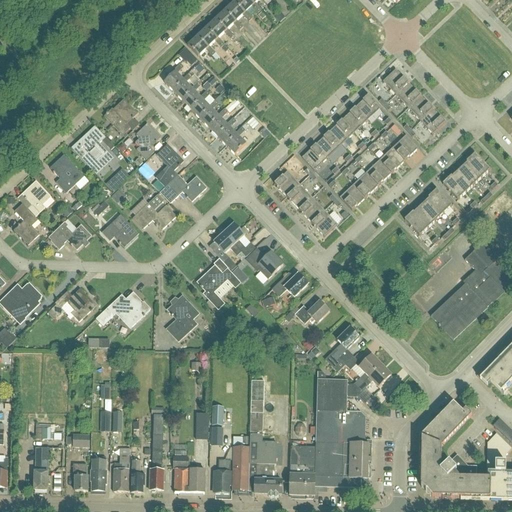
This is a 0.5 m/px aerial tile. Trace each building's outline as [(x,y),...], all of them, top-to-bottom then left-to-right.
[(262,11),(256,5),(254,6),(247,0),(237,0),(234,4),(245,15),(246,14),(252,8),(258,15),(262,11)] [(253,20),(246,14),(245,15),(234,4),(225,12),(235,24),(237,22),(243,17),(249,23),(253,20)] [(243,29),(237,22),(235,24),(225,12),(216,21),(226,32),(228,31),(234,25),(240,32),(243,29)] [(234,37),(228,31),(226,32),(216,21),(206,30),(217,41),(219,39),(224,34),(231,41),(234,37)] [(225,46),(219,39),(217,41),(206,30),(197,38),(208,50),(210,48),(215,43),(221,49),(225,46)] [(216,55),(210,48),(208,50),(197,38),(188,47),(199,59),(206,51),(212,58),(216,55)] [(181,56),(179,57),(186,64),(193,57),(186,50),(185,51),(181,56)] [(184,83),(183,81),(177,75),(184,69),(180,66),(174,72),(175,74),(164,84),(173,93),(184,83)] [(200,66),(195,71),(200,75),(204,70),(200,66)] [(383,83),(396,97),(409,85),(396,71),(383,83)] [(193,92),(192,90),(186,84),(193,78),(189,75),(183,81),(184,83),(173,93),(182,103),(193,92)] [(213,78),(208,83),(212,88),(217,83),(213,78)] [(202,101),(200,99),(195,93),(201,87),(198,84),(192,90),(193,92),(182,103),(191,112),(202,101)] [(396,97),(408,110),(421,98),(409,85),(396,97)] [(222,87),(216,92),(220,96),(225,91),(222,87)] [(211,110),(209,108),(204,102),(210,96),(207,93),(200,99),(202,101),(191,112),(200,121),(211,110)] [(381,110),(368,97),(355,110),(367,123),(381,110)] [(408,110),(420,123),(433,111),(421,98),(408,110)] [(235,101),(231,105),(235,110),(240,105),(235,101)] [(138,116),(124,102),(113,112),(112,111),(104,118),(123,138),(131,130),(127,126),(132,121),(133,121),(134,120),(138,116)] [(220,119),(218,117),(213,111),(219,105),(216,102),(209,108),(211,110),(200,121),(209,130),(220,119)] [(238,116),(243,120),(248,114),(243,110),(238,116)] [(355,110),(342,122),(354,135),(367,123),(355,110)] [(229,128),(227,126),(221,120),(228,114),(224,111),(218,117),(220,119),(209,130),(217,139),(229,128)] [(446,124),(433,111),(420,123),(433,136),(446,124)] [(247,125),(253,131),(259,126),(253,119),(247,125)] [(237,137),(236,135),(230,130),(237,123),(233,120),(227,126),(229,128),(217,139),(226,148),(237,137)] [(341,148),(354,135),(342,122),(329,135),(341,148)] [(146,162),(154,154),(150,149),(161,139),(147,126),(137,136),(140,140),(135,145),(140,149),(137,152),(146,162)] [(113,160),(100,146),(105,140),(94,129),(77,145),(80,149),(79,150),(80,151),(81,150),(87,156),(83,159),(97,175),(113,160)] [(237,137),(226,148),(235,157),(246,146),(239,139),(245,132),(242,129),(236,135),(237,137)] [(270,136),(266,132),(260,137),(264,141),(270,136)] [(329,135),(316,147),(328,160),(341,148),(329,135)] [(406,137),(393,150),(405,163),(418,150),(406,137)] [(108,143),(105,147),(111,153),(114,150),(108,143)] [(168,168),(156,180),(166,189),(174,182),(170,178),(184,164),(168,147),(157,157),(168,168)] [(316,147),(302,160),(314,173),(328,160),(316,147)] [(392,175),(405,163),(393,150),(380,162),(392,175)] [(482,179),(490,172),(475,156),(466,164),(467,164),(468,164),(482,179)] [(66,196),(84,179),(74,168),(64,157),(50,170),(60,181),(56,185),(66,196)] [(379,188),(392,175),(380,162),(366,175),(379,188)] [(474,187),(482,179),(468,164),(467,164),(460,172),(474,187)] [(466,194),(474,187),(460,172),(452,179),(466,194)] [(275,186),(287,199),(300,187),(288,173),(275,186)] [(366,200),(379,188),(366,175),(353,187),(366,200)] [(125,183),(119,177),(109,186),(114,193),(125,183)] [(178,177),(174,182),(166,189),(160,194),(170,206),(183,194),(192,205),(207,191),(197,180),(187,189),(184,185),(185,184),(178,177)] [(458,202),(466,194),(452,179),(451,178),(443,186),(458,202)] [(43,207),(51,199),(36,183),(22,196),(26,200),(25,201),(26,202),(27,201),(32,207),(28,211),(35,219),(46,210),(43,207)] [(300,187),(287,199),(300,212),(313,200),(300,187)] [(352,213),(366,200),(353,187),(340,200),(352,213)] [(118,206),(127,198),(120,191),(111,200),(118,206)] [(444,215),(452,208),(437,192),(428,200),(429,200),(444,215)] [(162,233),(177,219),(158,199),(134,221),(144,232),(154,223),(162,233)] [(300,212),(312,225),(325,213),(313,200),(300,212)] [(436,223),(444,215),(429,200),(422,207),(436,223)] [(28,247),(39,237),(31,228),(38,222),(23,206),(15,214),(24,223),(15,232),(28,247)] [(428,230),(436,223),(422,207),(414,215),(428,230)] [(69,209),(63,215),(67,219),(73,214),(69,209)] [(312,225),(325,239),(338,226),(325,213),(312,225)] [(420,238),(428,230),(414,215),(413,214),(405,222),(420,238)] [(139,236),(121,217),(103,235),(110,242),(115,238),(125,249),(139,236)] [(77,252),(92,238),(81,227),(73,235),(63,226),(49,240),(52,243),(51,243),(59,252),(65,247),(64,245),(67,242),(77,252)] [(234,227),(224,236),(229,241),(241,255),(242,254),(246,259),(256,250),(251,245),(245,250),(241,246),(240,247),(237,245),(244,238),(234,227)] [(224,236),(214,245),(219,251),(225,256),(232,250),(234,252),(233,253),(237,258),(241,255),(229,241),(224,236)] [(447,342),(501,295),(481,272),(497,258),(482,242),(461,260),(473,274),(425,316),(447,342)] [(219,251),(215,255),(223,265),(224,264),(232,273),(237,269),(225,256),(219,251)] [(261,260),(257,255),(248,264),(257,274),(258,274),(259,273),(268,282),(272,279),(283,268),(283,267),(282,267),(271,256),(272,256),(271,255),(261,265),(258,262),(261,260)] [(222,276),(215,269),(197,285),(201,289),(200,290),(202,292),(203,291),(209,298),(207,301),(218,313),(224,307),(214,295),(228,282),(235,290),(235,291),(241,286),(228,272),(222,276)] [(308,287),(298,277),(290,286),(285,281),(285,280),(272,292),(280,300),(287,293),(295,300),(308,287)] [(34,291),(30,286),(29,288),(28,287),(23,292),(18,288),(0,305),(10,315),(13,312),(21,320),(18,323),(21,326),(26,321),(25,321),(40,306),(38,304),(42,301),(41,300),(42,299),(38,294),(37,296),(33,292),(34,291)] [(97,308),(81,291),(73,298),(69,293),(56,305),(57,306),(52,311),(58,317),(63,313),(61,310),(68,304),(77,314),(74,317),(79,324),(83,320),(97,308)] [(127,326),(131,322),(135,326),(150,312),(149,312),(150,311),(144,304),(143,305),(133,295),(126,301),(122,298),(113,306),(108,311),(97,321),(103,328),(114,318),(117,315),(127,326)] [(199,317),(183,299),(168,313),(177,323),(167,332),(178,345),(197,327),(192,323),(199,317)] [(318,326),(330,314),(320,304),(310,314),(304,309),(295,317),(305,327),(312,320),(318,326)] [(346,367),(354,359),(348,352),(360,340),(351,330),(338,343),(344,349),(333,359),(337,362),(339,360),(346,367)] [(0,336),(0,345),(2,344),(8,350),(16,342),(10,335),(9,336),(5,332),(0,336)] [(89,341),(89,349),(99,349),(99,341),(89,341)] [(511,347),(508,351),(505,349),(496,358),(499,361),(484,376),(481,373),(477,378),(487,388),(491,384),(501,394),(511,382),(511,347)] [(359,389),(382,367),(372,357),(362,367),(354,359),(346,367),(351,373),(357,367),(365,376),(355,385),(359,389)] [(392,377),(382,367),(359,389),(363,393),(367,390),(373,384),(379,390),(392,377)] [(359,389),(355,385),(354,386),(348,386),(348,383),(325,382),(325,377),(322,374),(318,374),(317,414),(316,445),(365,446),(365,443),(365,420),(361,414),(347,414),(347,399),(357,400),(362,395),(363,393),(359,389)] [(277,467),(277,454),(277,442),(263,442),(264,415),(263,415),(264,383),(252,383),(251,415),(249,493),(255,493),(255,497),(269,497),(269,498),(271,500),(274,499),(276,501),(279,499),(279,498),(282,498),(282,482),(270,482),(270,473),(275,473),(275,467),(277,467)] [(371,411),(372,410),(377,405),(381,401),(375,396),(366,405),(371,411)] [(490,481),(487,481),(484,481),(476,481),(477,468),(468,468),(458,458),(457,457),(453,461),(443,471),(441,469),(441,466),(442,449),(470,419),(472,417),(467,412),(466,411),(463,414),(455,406),(453,405),(420,440),(419,459),(421,459),(421,488),(432,500),(461,500),(461,502),(490,503),(490,501),(490,481)] [(223,429),(224,417),(224,409),(213,409),(212,416),(212,428),(223,429)] [(111,434),(111,414),(101,414),(100,434),(111,434)] [(122,415),(113,415),(113,434),(121,434),(122,415)] [(209,428),(209,416),(196,416),(196,442),(208,442),(208,428),(209,428)] [(162,473),(162,462),(164,418),(155,417),(153,472),(151,472),(150,492),(150,494),(151,495),(152,496),(155,496),(156,495),(163,495),(163,493),(163,492),(163,484),(165,484),(165,479),(164,478),(164,473),(162,473)] [(36,426),(36,441),(62,442),(62,435),(55,435),(55,426),(36,426)] [(89,450),(89,437),(73,436),(72,450),(89,450)] [(490,501),(490,503),(511,503),(511,474),(506,475),(506,456),(511,451),(496,436),(487,445),(487,481),(490,481),(490,501)] [(234,439),(234,449),(242,449),(242,446),(242,439),(234,439)] [(365,446),(316,445),(316,478),(314,478),(314,491),(314,492),(317,492),(327,492),(327,490),(348,490),(348,492),(363,492),(364,480),(371,481),(372,443),(365,443),(365,446)] [(249,493),(250,449),(242,449),(234,449),(233,487),(232,487),(232,493),(249,493)] [(314,478),(310,478),(308,478),(309,467),(313,468),(314,449),(291,449),(290,498),(291,498),(314,499),(314,492),(314,491),(314,478)] [(50,462),(51,450),(43,450),(42,474),(35,474),(35,492),(48,492),(48,474),(49,462),(50,462)] [(0,489),(8,490),(8,469),(9,469),(10,458),(0,457),(0,489)] [(114,494),(129,495),(130,457),(120,457),(120,466),(115,466),(115,472),(114,472),(114,494)] [(205,496),(206,472),(189,471),(189,459),(175,459),(174,472),(176,472),(176,495),(205,496)] [(106,473),(106,462),(92,462),(92,473),(91,473),(91,484),(92,484),(92,492),(92,493),(106,494),(106,493),(105,493),(106,486),(107,486),(107,473),(106,473)] [(231,474),(231,462),(220,462),(219,474),(215,474),(215,479),(216,480),(215,492),(215,496),(230,496),(230,493),(230,487),(232,487),(232,474),(231,474)] [(143,494),(143,493),(144,493),(145,476),(141,476),(141,463),(132,463),(132,494),(143,494)] [(88,493),(88,478),(87,478),(87,467),(73,466),(73,480),(75,480),(75,493),(88,493)]
